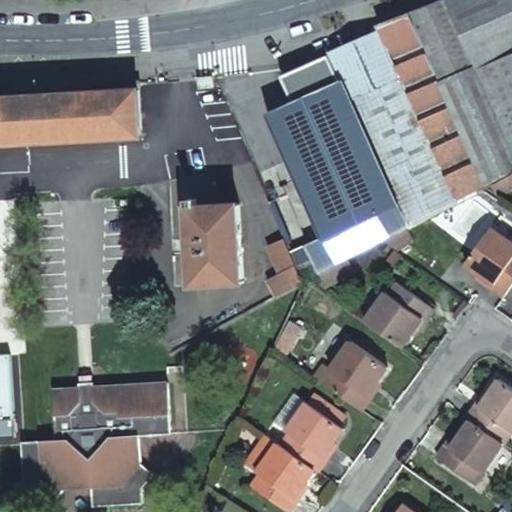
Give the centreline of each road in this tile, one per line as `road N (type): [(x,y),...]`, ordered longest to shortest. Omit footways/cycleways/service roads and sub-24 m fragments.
road 1 (tertiary): [(0,38),(87,39),(310,0)]
road 2 (residential): [(511,344),(481,323),(347,511)]
